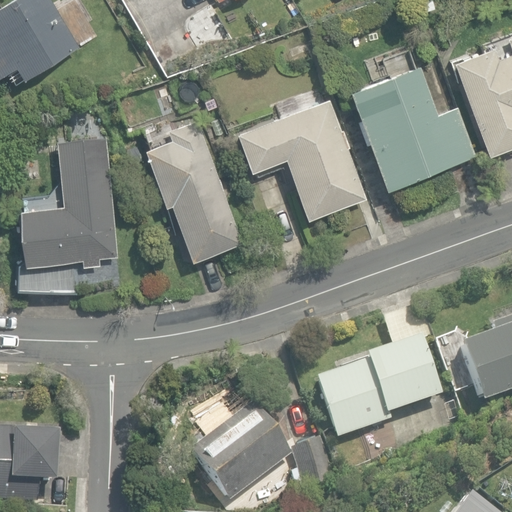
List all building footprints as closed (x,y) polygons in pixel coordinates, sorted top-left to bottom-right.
[(0,72),(13,65),(21,79),(76,46),(48,0),(5,0),(0,3),(0,72)] [(450,61),(485,154),(511,143),(511,33),(504,36),(509,52),(495,57),(490,46),(450,61)] [(346,91),(382,188),(473,154),(455,105),(434,113),(417,65),(346,91)] [(282,157),(304,218),(363,197),(327,98),(234,132),(248,170),(282,157)] [(168,203),(188,260),(239,242),(195,120),(166,130),(169,139),(141,149),(162,205),(168,203)] [(14,289),(75,293),(72,259),(81,258),(81,266),(98,264),(97,257),(115,255),(105,137),(54,141),(60,205),(16,208),(20,259),(15,265),(14,289)] [(313,376),(334,437),(388,419),(385,411),(438,393),(419,339),(431,335),(419,301),(380,315),(390,343),(362,353),(364,359),(313,376)] [(457,342),(478,400),(511,387),(511,313),(489,322),(492,329),(457,342)] [(187,448),(226,500),(289,453),(267,424),(271,420),(263,408),(255,408),(250,401),(187,448)] [(0,499),(35,501),(36,480),(49,480),(51,431),(39,430),(39,428),(0,426),(0,499)] [(288,447),(303,488),(334,477),(318,435),(288,447)] [(492,511),(464,492),(449,511),(492,511)]
